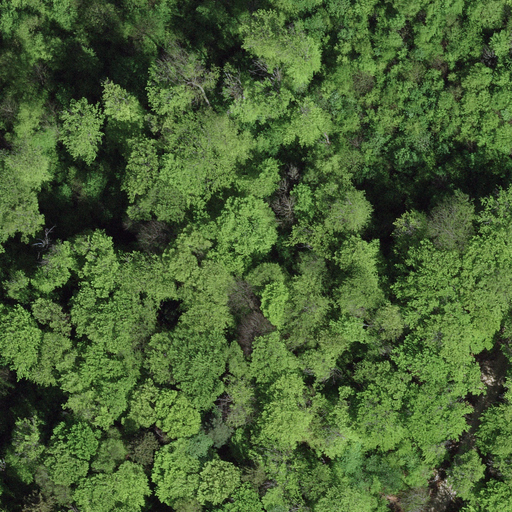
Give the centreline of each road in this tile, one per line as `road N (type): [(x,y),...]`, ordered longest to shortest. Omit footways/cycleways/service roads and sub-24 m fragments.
road 1 (track): [(0,156),(92,134),(213,82),(357,0)]
road 2 (track): [(511,342),(434,511)]
